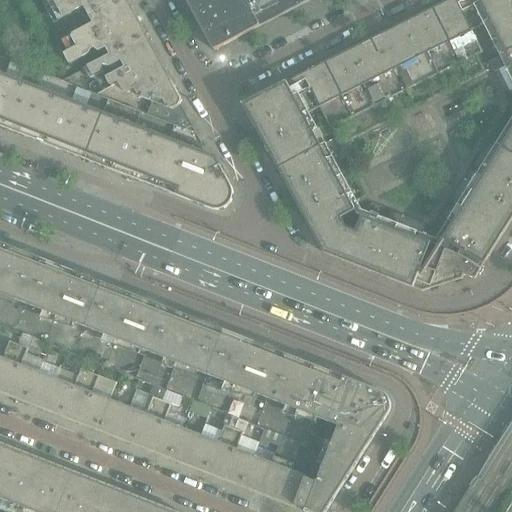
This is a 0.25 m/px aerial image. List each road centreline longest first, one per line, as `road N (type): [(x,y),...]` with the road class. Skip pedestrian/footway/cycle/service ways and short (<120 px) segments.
road 1 (residential): [(6,190),(34,244),(399,389),(403,415),(341,511)]
road 2 (secondary): [(398,342),(27,198)]
road 3 (residential): [(256,240),(436,303),(477,295),(511,259)]
road 4 (residential): [(0,419),(235,511)]
road 5 (residential): [(256,240),(128,194),(89,188),(27,198)]
road 6 (residential): [(207,92),(394,0)]
road 7 (residential): [(207,92),(254,188),(261,213),(256,240)]
road 8 (tertiary): [(401,511),(481,398)]
